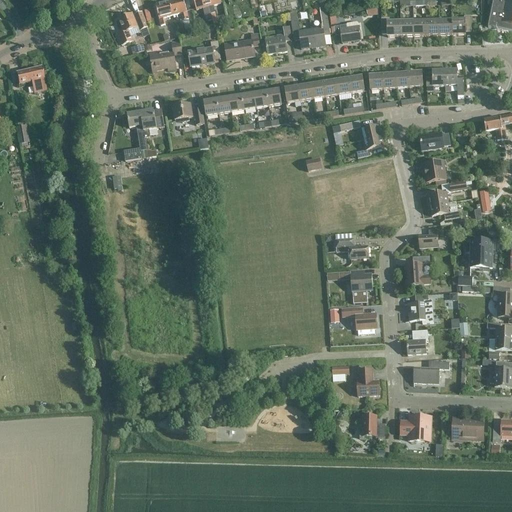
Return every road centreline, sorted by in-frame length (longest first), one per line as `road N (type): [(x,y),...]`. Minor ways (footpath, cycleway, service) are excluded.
road 1 (residential): [(109,99),(378,55),(511,52)]
road 2 (residential): [(391,351),(386,261),(413,223),(400,128),(482,113),(511,85)]
